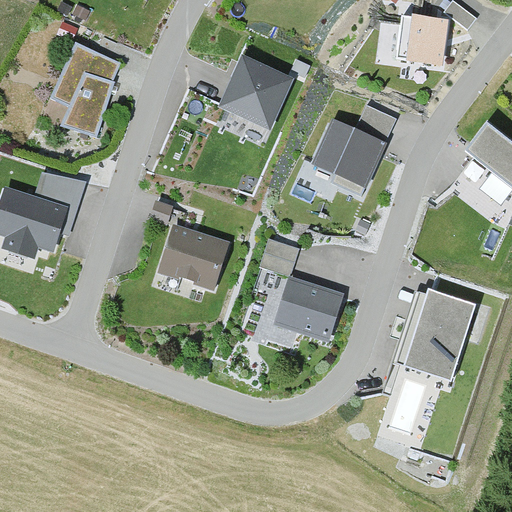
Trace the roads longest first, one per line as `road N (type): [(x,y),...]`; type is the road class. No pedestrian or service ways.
road 1 (residential): [(69,348),(245,408),(290,411),(323,398),(353,362),(417,171),(511,35)]
road 2 (residential): [(69,348),(161,70),(195,0)]
